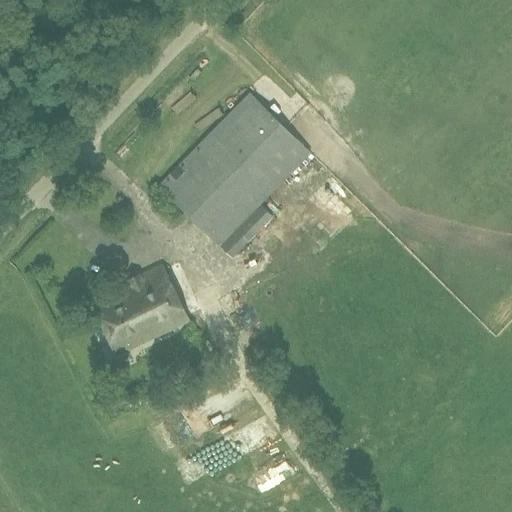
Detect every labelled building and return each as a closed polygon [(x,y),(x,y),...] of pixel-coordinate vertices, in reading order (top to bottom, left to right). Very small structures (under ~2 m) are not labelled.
[(189,216),(247,159),(275,189),(310,153),(250,93),(159,185),(189,216)] [(260,204),(219,245),(230,255),(270,214),(260,204)] [(113,352),(187,318),(161,263),(138,274),(137,272),(125,277),(129,286),(91,303),(113,352)] [(214,399),(229,419),(237,413),(221,393),(214,399)] [(253,473),(264,488),(282,474),(271,459),(253,473)]
